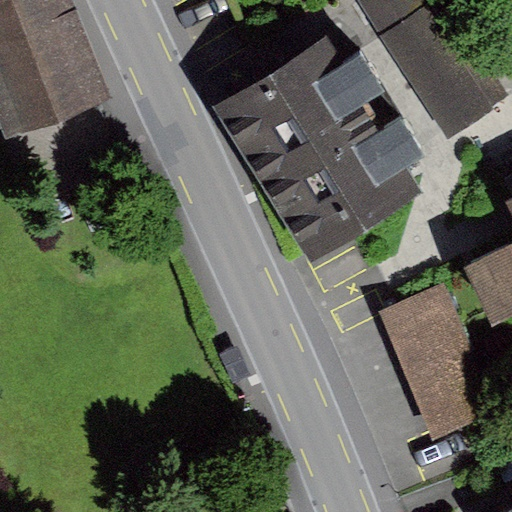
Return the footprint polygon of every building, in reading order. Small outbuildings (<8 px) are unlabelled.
[(0,0),(0,122),(10,148),(111,109),(69,0),(0,0)] [(429,0),(367,0),(450,128),(509,90),(463,19),(448,29),(429,0)] [(323,14),(273,46),(374,204),(425,171),(407,143),(427,130),(403,93),(384,105),(366,78),(385,66),(363,31),(342,44),(323,14)] [(273,46),(211,85),(313,243),(374,204),(273,46)] [(511,225),(469,249),(497,301),(511,293),(511,225)] [(445,277),(386,300),(436,428),(495,405),(445,277)] [(511,511),(511,491),(478,511),(511,511)]
